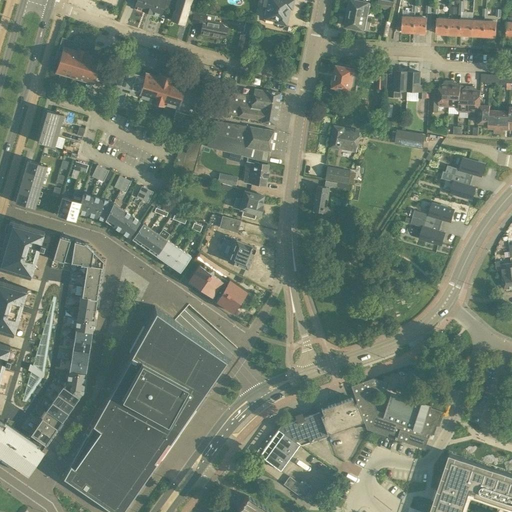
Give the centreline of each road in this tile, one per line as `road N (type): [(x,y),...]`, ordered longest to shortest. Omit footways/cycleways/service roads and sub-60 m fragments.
road 1 (tertiary): [(313,45),(287,218),(312,371)]
road 2 (residential): [(391,511),(362,489),(378,459),(415,466),(431,459),(457,417),(483,337)]
road 3 (residential): [(284,75),(49,7)]
road 4 (residential): [(313,45),(430,52),(442,66),(511,70)]
road 5 (primary): [(0,174),(49,7)]
road 6 (tertiary): [(312,371),(391,343),(442,306)]
road 7 (tertiary): [(205,447),(262,392),(312,371)]
road 8 (tertiary): [(442,306),(485,225),(511,193)]
